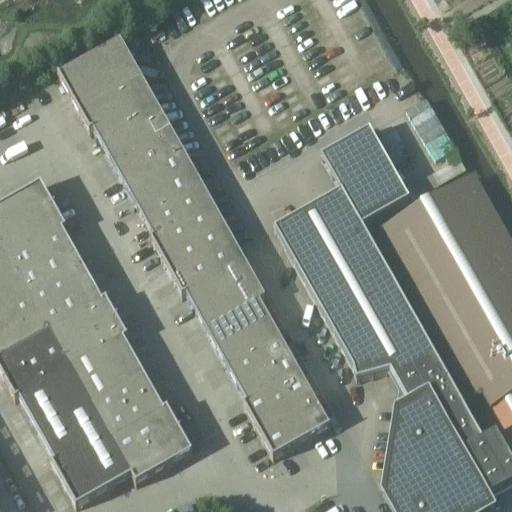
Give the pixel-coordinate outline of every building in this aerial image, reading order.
[(273,465),(330,432),(330,431),(329,431),(259,307),(265,304),(120,46),(57,82),(58,83),(58,82),(89,137),(88,137),(89,138),(93,136),(153,244),(149,246),(150,247),(151,247),(182,301),(181,302),(181,303),(186,301),(246,409),(242,411),(243,412),(272,463),(272,464),(273,465)] [(407,67),(387,79),(401,103),(421,91),(407,67)] [(409,206),(369,136),(321,163),(340,197),(274,235),(353,375),(356,387),(390,377),(394,385),(395,385),(401,396),(385,499),(392,511),(489,511),(459,458),(482,445),(362,232),(409,206)] [(489,412),(511,399),(511,249),(474,182),(382,234),(375,238),(468,402),(475,399),(480,397),(489,412)] [(41,189),(0,212),(0,247),(137,490),(192,458),(191,457),(167,415),(168,415),(167,414),(163,416),(123,345),(127,343),(127,342),(126,342),(106,306),(107,306),(106,305),(102,307),(62,236),(66,234),(65,233),(41,191),(41,189)] [(137,490),(0,247),(0,378),(15,405),(14,405),(15,406),(19,404),(54,467),(51,469),(51,470),(52,470),(75,511),(78,511),(131,482),(136,491),(137,490)] [(491,413),(511,449),(511,399),(489,412),(489,414),(491,413)]
